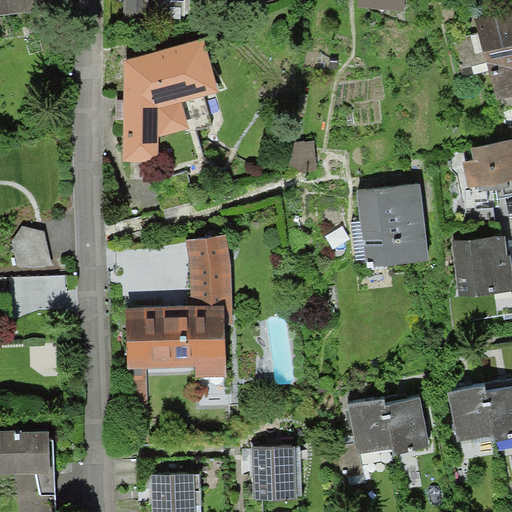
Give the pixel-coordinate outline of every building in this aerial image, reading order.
[(0,0),(0,9),(18,7),(42,7),(41,0),(0,0)] [(124,0),(123,28),(146,30),(147,0),(124,0)] [(511,7),(477,17),(481,29),(489,59),(502,106),(511,103),(511,7)] [(489,59),(481,29),(459,35),(460,39),(451,41),(459,68),(489,59)] [(202,31),(124,56),(124,156),(156,157),(155,132),(187,126),(181,98),(218,87),(202,31)] [(511,133),(469,141),(472,156),(462,158),(467,184),(480,182),(481,188),(510,183),(508,174),(511,172),(511,133)] [(314,138),(292,140),(288,169),(315,167),(314,138)] [(427,255),(419,179),(356,186),(364,262),(427,255)] [(123,301),(127,366),(146,364),(194,361),(194,372),(226,370),(223,321),(230,320),(229,259),(224,230),(184,236),(191,298),(123,301)] [(506,230),(452,237),(458,295),(511,285),(511,272),(510,257),(506,230)] [(511,256),(510,257),(511,272),(511,285),(458,295),(462,334),(511,323),(511,256)] [(511,340),(478,347),(486,382),(449,390),(459,437),(492,430),(495,435),(511,431),(511,340)] [(131,440),(149,439),(146,364),(127,366),(131,440)] [(426,441),(417,391),(384,397),(383,392),(345,399),(353,441),(339,443),(342,483),(364,479),(359,448),(392,442),(393,447),(426,441)] [(0,474),(49,473),(48,430),(0,431),(0,474)] [(293,441),(251,443),(253,495),(295,494),(293,441)] [(156,511),(199,511),(198,470),(155,472),(156,496),(156,511)]
